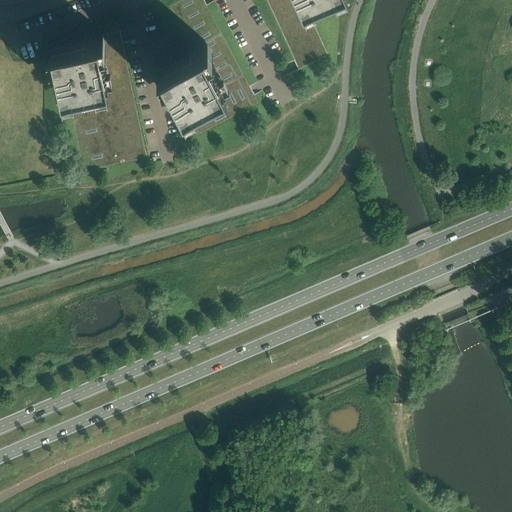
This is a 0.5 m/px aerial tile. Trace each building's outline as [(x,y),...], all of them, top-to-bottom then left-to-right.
[(251,87),(207,6),(204,0),(181,0),(170,6),(192,49),(202,43),(225,86),(183,107),(198,136),(259,104),(255,96),(251,87)] [(329,56),(303,0),(302,1),(301,0),(266,0),(295,62),(299,70),(329,56)] [(123,45),(123,42),(121,33),(120,30),(99,35),(108,79),(65,88),(83,172),(148,158),(146,151),(137,109),(136,105),(128,67),(127,62),(123,45)] [(108,79),(99,35),(98,33),(70,39),(52,43),(62,89),(65,88),(108,79)] [(192,49),(182,54),(160,66),(183,108),(183,107),(225,86),(202,43),(192,49)]
